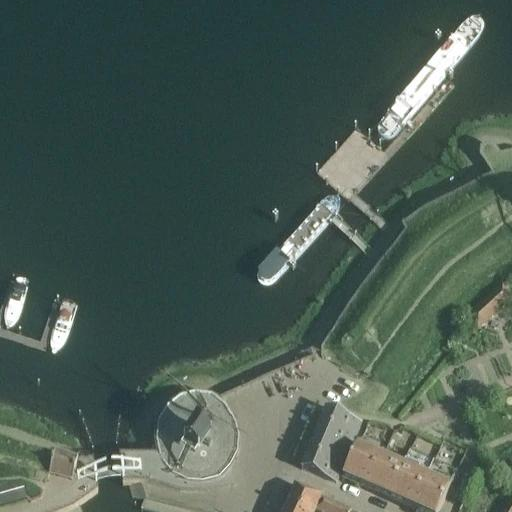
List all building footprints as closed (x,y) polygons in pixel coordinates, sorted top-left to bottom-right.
[(511,296),(502,285),(465,319),(477,333),(511,300),(511,296)] [(319,426),(355,440),(361,425),(325,411),(319,426)] [(319,426),(313,440),(348,455),(355,440),(319,426)] [(206,428),(183,428),(183,446),(206,446),(206,428)] [(348,455),(313,440),(307,455),(342,470),(348,455)] [(342,480),(365,491),(382,454),(359,444),(342,480)] [(405,465),(382,454),(365,491),(388,501),(405,465)] [(410,454),(405,465),(388,501),(411,511),(433,464),(410,454)] [(336,485),(342,470),(307,455),(301,470),(336,485)] [(72,481),(77,464),(54,457),(49,473),(72,481)] [(433,464),(411,511),(412,511),(439,511),(456,475),(433,464)] [(0,487),(0,505),(26,498),(21,481),(0,487)] [(283,511),(345,511),(321,500),(295,487),(283,511)] [(511,511),(511,501),(510,500),(503,511),(511,511)]
